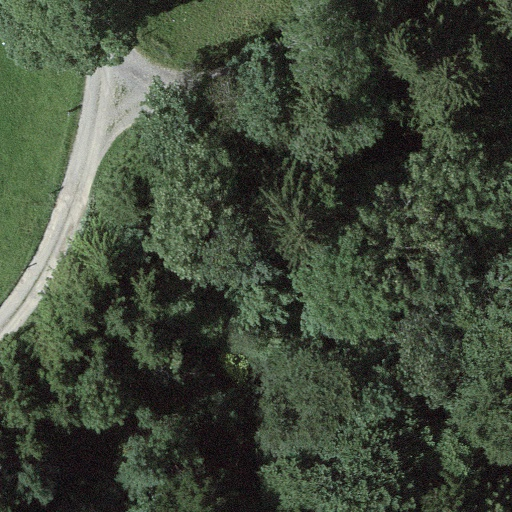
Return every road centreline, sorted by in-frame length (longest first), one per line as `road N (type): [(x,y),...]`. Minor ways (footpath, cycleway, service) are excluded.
road 1 (track): [(113,90),(66,252),(0,345)]
road 2 (track): [(113,90),(169,96),(255,76),(347,0)]
